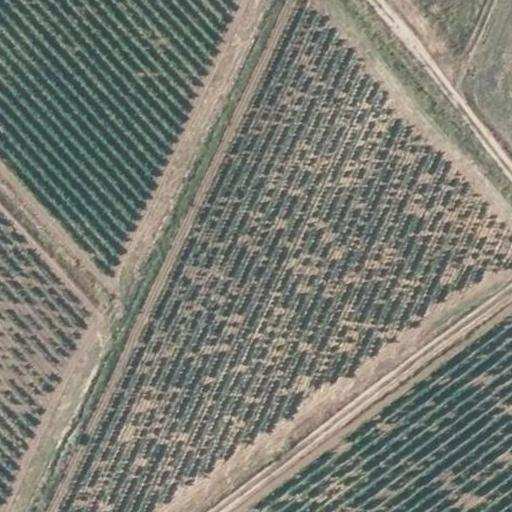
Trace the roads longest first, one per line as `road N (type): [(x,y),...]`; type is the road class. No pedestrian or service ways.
road 1 (track): [(511,294),(221,511)]
road 2 (track): [(511,171),(432,67),(366,0)]
